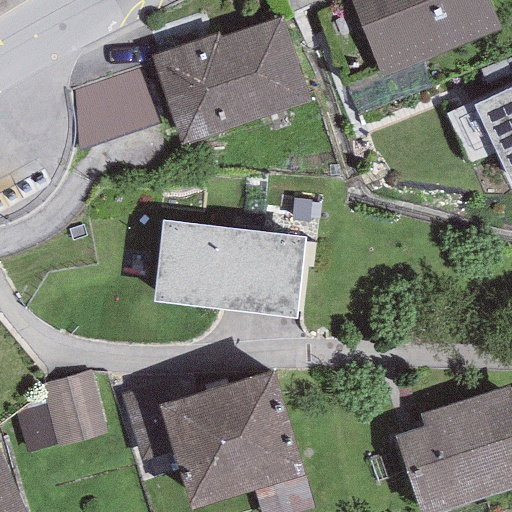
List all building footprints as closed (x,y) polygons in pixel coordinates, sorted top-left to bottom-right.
[(500,27),(489,0),(351,0),(383,76),(500,27)] [(279,18),(155,62),(185,144),(308,99),(279,18)] [(511,82),(470,102),(511,188),(511,187),(511,82)] [(301,236),(158,218),(148,299),(291,316),(301,236)] [(116,382),(67,400),(73,415),(31,430),(45,468),(135,436),(116,382)] [(182,396),(147,408),(172,477),(205,465),(221,511),(284,511),(337,494),(299,387),(192,424),(182,396)] [(458,444),(430,456),(452,511),(511,511),(511,409),(454,434),(458,444)] [(40,511),(16,456),(0,462),(0,511),(40,511)]
